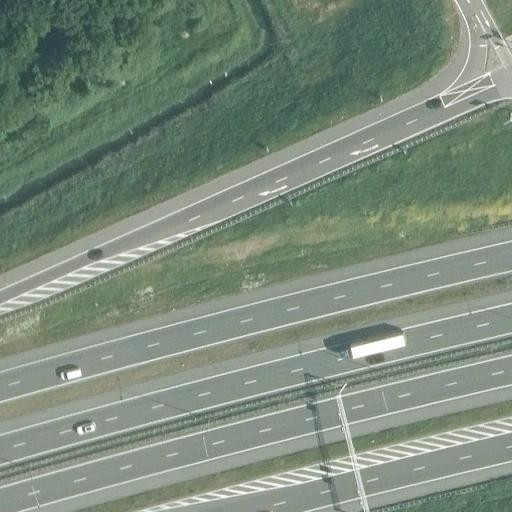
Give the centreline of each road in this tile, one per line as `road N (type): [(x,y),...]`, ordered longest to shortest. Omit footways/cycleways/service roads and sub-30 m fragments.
road 1 (motorway): [(511,320),(0,452)]
road 2 (motorway): [(0,502),(511,371)]
road 3 (motorway): [(511,257),(0,386)]
road 4 (motorway): [(458,93),(0,295)]
road 5 (motorway): [(251,511),(511,445)]
